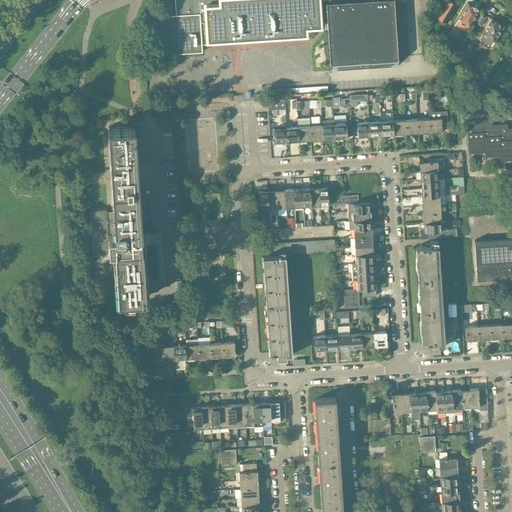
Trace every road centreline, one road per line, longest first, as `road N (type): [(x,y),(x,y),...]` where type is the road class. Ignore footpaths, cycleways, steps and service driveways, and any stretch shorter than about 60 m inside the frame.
road 1 (residential): [(400,369),(385,165),(237,173),(242,235)]
road 2 (residential): [(242,235),(251,373),(261,377)]
road 3 (residential): [(351,511),(343,373)]
road 4 (trunk): [(0,102),(81,0)]
